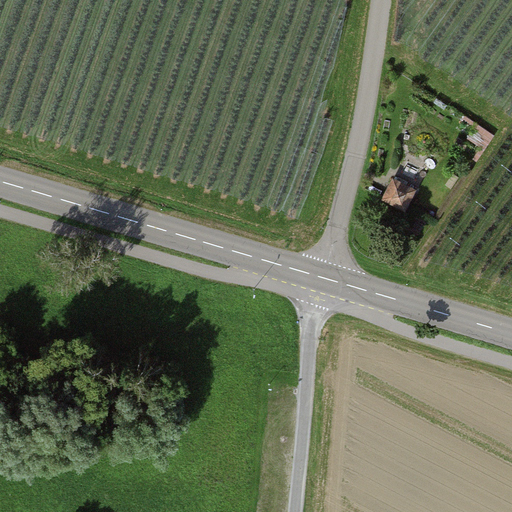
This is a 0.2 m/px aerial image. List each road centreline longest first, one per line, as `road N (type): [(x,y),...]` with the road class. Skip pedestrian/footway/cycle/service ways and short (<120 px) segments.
road 1 (tertiary): [(0,181),(322,277)]
road 2 (residential): [(381,0),(358,143),(322,277)]
road 3 (residential): [(295,511),(322,277)]
road 4 (tertiary): [(322,277),(511,334)]
